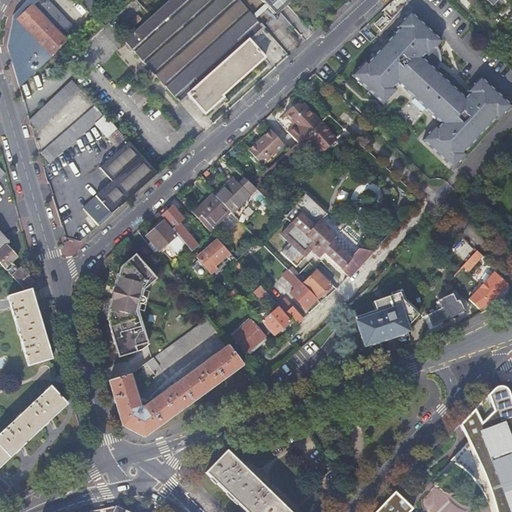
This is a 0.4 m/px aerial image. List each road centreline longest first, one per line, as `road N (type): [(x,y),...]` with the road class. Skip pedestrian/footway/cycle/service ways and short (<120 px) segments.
road 1 (residential): [(56,286),(373,0)]
road 2 (tertiary): [(129,465),(438,355)]
road 3 (tertiary): [(56,286),(0,85)]
road 4 (tertiary): [(129,465),(104,439),(56,286)]
road 5 (residential): [(344,511),(458,387)]
